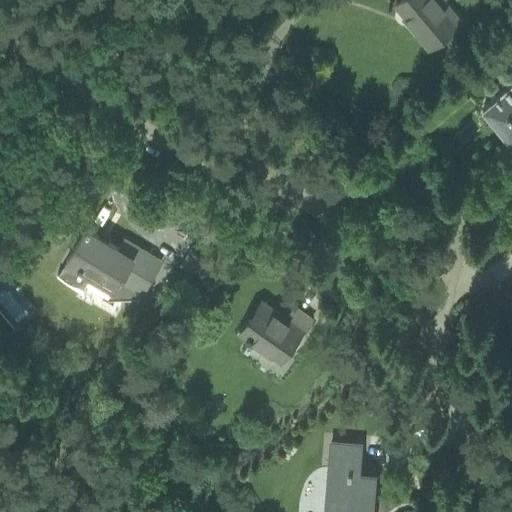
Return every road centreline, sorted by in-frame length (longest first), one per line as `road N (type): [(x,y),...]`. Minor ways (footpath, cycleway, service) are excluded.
road 1 (residential): [(303,194),(209,166),(0,32)]
road 2 (residential): [(426,315),(449,285),(454,219),(434,189),(399,178),(303,194)]
road 3 (residential): [(509,511),(474,475),(426,315)]
road 4 (residential): [(426,315),(303,194)]
